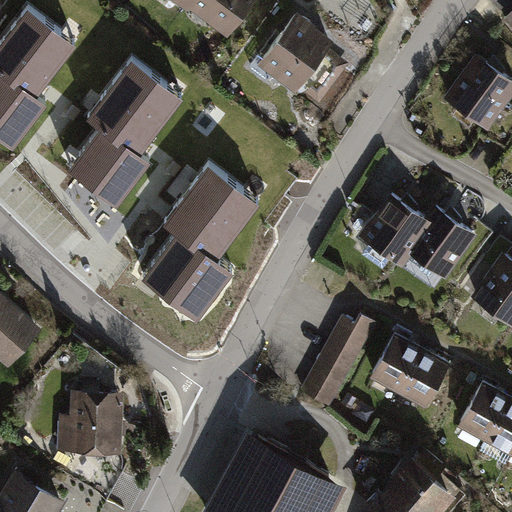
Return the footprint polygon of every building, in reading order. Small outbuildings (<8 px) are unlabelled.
[(248,0),(196,0),(191,7),(224,32),(248,0)] [(511,1),(498,17),(511,29),(511,1)] [(0,132),(14,143),(47,99),(36,90),(75,39),(29,5),(0,43),(0,132)] [(333,36),(297,8),(259,58),(315,100),(345,61),(325,46),(333,36)] [(485,58),(471,49),(439,94),(484,126),(511,86),(511,77),(500,69),(485,58)] [(489,51),(485,58),(500,69),(502,66),(489,51)] [(101,124),(71,163),(118,198),(150,155),(140,147),(181,92),(133,55),(87,113),(101,124)] [(209,156),(163,216),(179,228),(145,272),(198,312),(234,264),(217,251),(260,195),(209,156)] [(399,262),(406,251),(428,216),(421,212),(414,207),(399,196),(386,186),(354,231),(399,262)] [(404,190),(399,196),(414,207),(416,204),(404,190)] [(430,200),(421,212),(428,216),(406,251),(443,275),(473,229),(458,219),(443,208),(430,200)] [(446,202),(443,208),(458,219),(460,217),(446,202)] [(511,324),(511,257),(499,248),(467,293),(511,324)] [(0,289),(0,360),(5,365),(39,326),(0,289)] [(351,319),(338,312),(297,388),(327,404),(373,318),(357,309),(351,319)] [(365,373),(394,389),(418,343),(390,327),(365,373)] [(446,357),(418,343),(394,389),(422,404),(446,357)] [(455,421),(480,436),(506,391),(478,376),(455,421)] [(121,387),(68,385),(67,412),(57,411),(55,447),(118,450),(121,387)] [(338,401),(347,407),(353,397),(344,391),(338,401)] [(511,436),(511,394),(506,391),(480,436),(504,450),(511,436)] [(327,511),(344,481),(243,426),(196,511),(327,511)] [(408,451),(382,480),(418,511),(433,511),(453,489),(434,473),(443,462),(422,444),(413,455),(408,451)] [(53,511),(62,497),(10,466),(0,482),(0,511),(53,511)] [(418,511),(382,480),(354,511),(418,511)]
